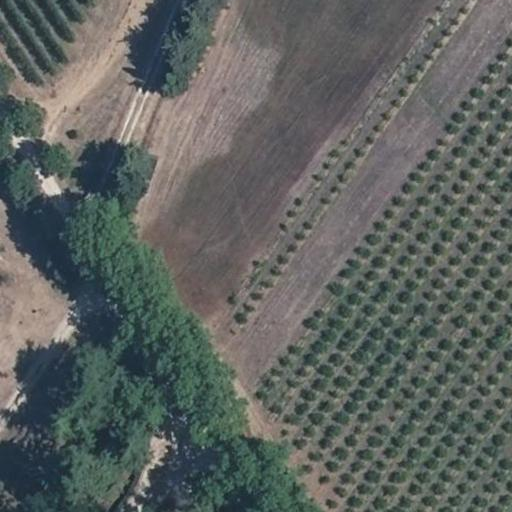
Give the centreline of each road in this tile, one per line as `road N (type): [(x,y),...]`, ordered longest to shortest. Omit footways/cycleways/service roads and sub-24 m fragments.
road 1 (track): [(201,437),(0,104)]
road 2 (track): [(187,0),(91,244)]
